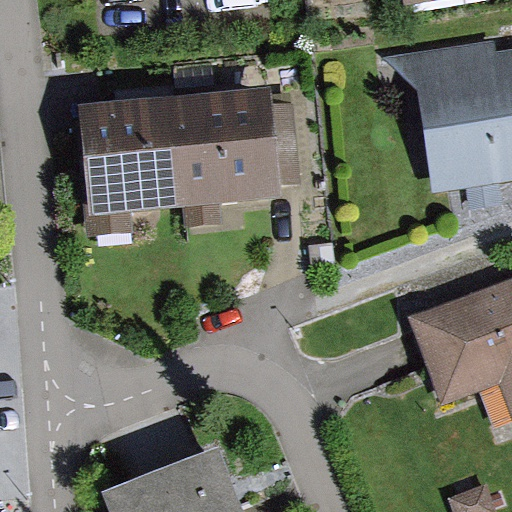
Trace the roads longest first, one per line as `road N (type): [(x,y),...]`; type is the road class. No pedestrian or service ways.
road 1 (residential): [(8,0),(47,402)]
road 2 (residential): [(329,511),(259,358),(222,355),(101,401),(47,402)]
